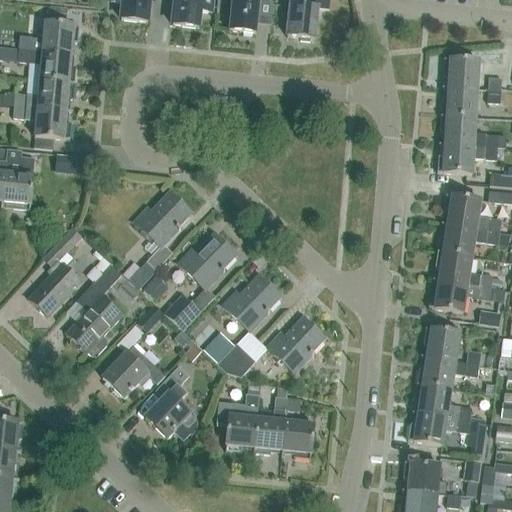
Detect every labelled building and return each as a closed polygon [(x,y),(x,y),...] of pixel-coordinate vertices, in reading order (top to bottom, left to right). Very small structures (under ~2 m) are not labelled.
[(109,0),(109,6),(120,7),(118,22),(145,25),(147,0),(109,0)] [(172,0),(170,27),(196,30),(198,15),(210,16),(211,0),(172,0)] [(229,0),(226,34),(253,36),(256,4),(267,5),(267,0),(229,0)] [(288,8),(285,40),(298,41),(298,43),(307,44),(308,42),(312,42),(315,12),(326,13),(327,0),(289,0),(289,8),(288,8)] [(42,43),(19,41),(17,53),(76,58),(78,30),(65,29),(67,10),(47,9),(45,27),(44,27),(42,43)] [(39,84),(73,87),(76,58),(17,53),(0,51),(0,65),(40,69),(39,84)] [(446,92),(475,93),(477,64),(442,62),(441,79),(447,79),(446,92)] [(503,80),(503,91),(511,91),(511,80),(503,80)] [(488,94),(501,95),(502,82),(489,81),(488,94)] [(38,98),(14,96),(12,110),(71,115),(73,87),(39,84),(38,98)] [(475,93),(446,92),(445,104),(440,103),(439,120),(473,121),(475,93)] [(501,95),(488,94),(487,107),(500,108),(501,95)] [(53,143),(68,144),(71,115),(12,110),(11,123),(35,125),(32,151),(52,153),(53,143)] [(473,121),(439,120),(438,136),(443,136),(443,149),(495,152),(504,152),(504,140),(473,138),(473,121)] [(471,162),(494,164),(511,164),(511,152),(504,152),(495,152),(443,149),(442,159),(436,159),(435,177),(470,178),(471,162)] [(21,161),(21,155),(5,153),(0,208),(13,210),(13,213),(28,214),(32,179),(34,163),(21,161)] [(85,160),(56,157),(55,176),(84,179),(85,160)] [(511,193),(511,179),(490,178),(489,191),(511,193)] [(511,198),(488,196),(487,207),(511,209),(511,198)] [(177,230),(189,217),(168,197),(150,216),(145,212),(132,226),(160,252),(178,232),(177,230)] [(447,215),(445,229),(474,233),(485,235),(488,222),(476,220),(479,205),(444,199),(442,214),(447,215)] [(485,235),(499,237),(501,224),(488,222),(485,235)] [(438,238),(435,256),(470,262),(473,244),(497,248),(499,237),(485,235),(474,233),(445,229),(443,239),(438,238)] [(57,265),(80,240),(71,232),(43,262),(52,270),(46,276),(49,279),(27,303),(46,321),(79,285),(57,265)] [(497,248),(506,250),(508,239),(499,237),(497,248)] [(194,258),(190,254),(177,268),(204,293),(222,274),(221,272),(234,258),(212,238),(194,258)] [(438,272),(436,285),(489,293),(489,292),(490,282),(491,279),(468,275),(470,262),(435,256),(432,272),(438,272)] [(96,286),(111,271),(101,262),(94,270),(85,278),(94,287),(95,285),(96,286)] [(141,272),(133,265),(121,278),(127,283),(126,284),(128,286),(141,272)] [(128,286),(138,294),(156,275),(146,267),(141,272),(128,286)] [(105,345),(101,341),(121,321),(100,302),(121,280),(111,271),(96,286),(95,285),(94,287),(76,307),(85,316),(64,338),(86,358),(90,361),(95,361),(105,350),(105,345)] [(164,288),(155,279),(146,289),(155,298),(164,288)] [(238,300),(234,296),(221,309),(249,335),(267,316),(265,314),(278,300),(257,280),(238,300)] [(490,282),(489,292),(499,293),(501,283),(490,282)] [(116,295),(129,307),(138,297),(125,285),(116,295)] [(461,316),(463,299),(487,303),(489,293),(436,285),(434,296),(429,295),(426,311),(461,316)] [(201,316),(181,298),(162,317),(182,336),(201,316)] [(137,327),(146,336),(162,320),(153,311),(137,327)] [(498,328),(499,316),(479,314),(478,325),(498,328)] [(283,341),(279,337),(266,351),(294,377),(312,358),(310,357),(323,342),(301,321),(283,341)] [(426,350),(424,362),(453,367),(453,365),(457,337),(423,332),(421,349),(426,350)] [(217,367),(234,349),(226,341),(209,359),(217,367)] [(203,353),(195,347),(184,360),(192,366),(203,353)] [(225,377),(244,358),(235,349),(234,349),(217,367),(216,368),(225,377)] [(126,359),(124,357),(101,381),(123,402),(146,379),(156,388),(163,381),(133,352),(126,359)] [(465,368),(478,371),(480,358),(467,355),(465,367),(465,368)] [(244,358),(225,377),(240,379),(253,366),(244,358)] [(418,372),(415,389),(449,394),(451,378),(463,380),(465,368),(465,367),(453,365),(453,367),(424,362),(422,373),(418,372)] [(478,371),(465,368),(463,380),(476,382),(478,371)] [(177,370),(168,379),(153,395),(161,402),(143,422),(165,443),(172,435),(183,444),(190,437),(189,437),(192,434),(193,430),(194,426),(191,420),(189,417),(177,406),(186,396),(178,389),(187,380),(177,370)] [(246,385),(245,398),(257,399),(258,387),(246,385)] [(418,405),(416,418),(469,426),(471,414),(447,410),(449,394),(415,389),(413,404),(418,405)] [(273,401),(271,425),(255,423),(252,454),(251,458),(269,460),(270,456),(280,457),(283,426),(284,415),(285,402),(286,402),(287,393),(278,390),(276,402),(273,401)] [(245,398),(244,409),(217,406),(215,427),(226,428),(224,455),(241,457),(241,453),(252,454),(255,423),(257,399),(245,398)] [(285,402),(284,415),(296,417),(297,403),(286,402),(285,402)] [(511,407),(502,406),(501,421),(511,422),(511,407)] [(486,429),(469,426),(416,418),(414,429),(409,428),(407,445),(440,450),(443,433),(468,437),(466,448),(483,451),(486,429)] [(16,442),(19,442),(21,442),(22,428),(23,428),(24,427),(18,426),(0,423),(0,452),(21,455),(21,454),(18,454),(15,454),(16,442)] [(308,464),(311,429),(283,426),(280,457),(293,459),(293,462),(308,464)] [(511,430),(496,429),(495,444),(511,446),(511,430)] [(0,481),(18,483),(16,483),(18,467),(16,467),(13,467),(15,455),(17,455),(21,456),(21,455),(0,452),(0,481)] [(477,486),(480,467),(465,465),(462,484),(477,486)] [(406,483),(405,496),(435,498),(438,469),(404,466),(402,483),(406,483)] [(495,477),(506,478),(507,469),(494,468),(493,471),(493,476),(495,477)] [(493,490),(495,477),(493,476),(493,471),(484,469),(481,488),(493,490)] [(0,481),(0,509),(15,511),(12,511),(9,510),(10,498),(13,499),(15,499),(16,484),(18,484),(18,483),(0,481)] [(493,490),(481,488),(478,505),(488,507),(488,501),(491,502),(493,490)] [(400,506),(399,511),(433,511),(435,498),(405,496),(404,506),(400,506)] [(456,511),(457,500),(445,499),(444,511),(451,511),(456,511)] [(487,511),(490,511),(500,511),(502,503),(491,502),(488,501),(488,507),(487,511)] [(511,511),(511,504),(502,503),(500,511),(511,511)]
